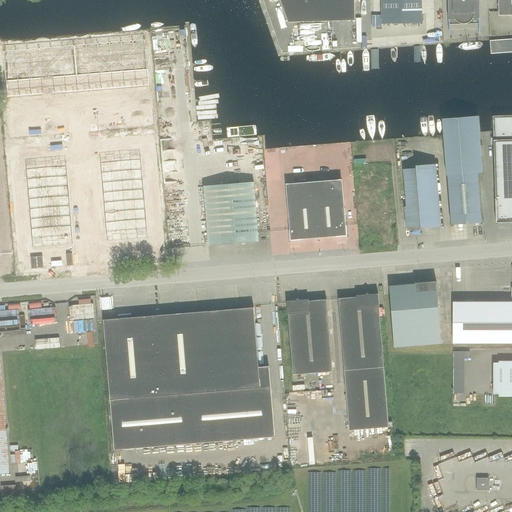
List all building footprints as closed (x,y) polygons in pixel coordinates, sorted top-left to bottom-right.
[(354,0),(280,0),(288,23),(355,21),(354,0)] [(421,0),(376,0),(378,23),(423,22),(421,0)] [(479,19),(478,0),(448,0),(449,19),(479,19)] [(511,15),(511,0),(498,0),(499,16),(511,15)] [(148,80),(145,35),(132,36),(136,81),(148,80)] [(136,81),(132,36),(120,37),(124,82),(136,81)] [(124,82),(120,37),(109,38),(112,83),(124,82)] [(112,83),(109,38),(97,39),(101,84),(112,83)] [(101,84),(97,39),(85,40),(89,85),(101,84)] [(77,86),(74,40),(62,41),(66,87),(77,86)] [(89,85),(85,40),(74,40),(77,86),(89,85)] [(66,87),(62,41),(50,42),(54,88),(66,87)] [(54,88),(50,42),(39,43),(42,89),(54,88)] [(42,89),(39,43),(27,44),(31,90),(42,89)] [(31,90),(27,44),(15,45),(19,91),(31,90)] [(19,91),(15,45),(3,46),(7,92),(19,91)] [(511,115),(493,116),(497,223),(511,222),(511,115)] [(478,116),(443,119),(447,176),(448,176),(452,225),(482,223),(478,173),(483,173),(478,116)] [(141,158),(101,161),(107,241),(148,238),(141,158)] [(67,164),(26,167),(33,248),(74,244),(67,164)] [(418,170),(406,171),(409,208),(407,208),(408,226),(423,224),(423,227),(439,226),(434,166),(418,167),(418,170)] [(336,196),(335,180),(294,183),(295,200),(289,208),(290,230),(290,241),(301,240),(337,237),(347,236),(346,226),(344,203),(336,196)] [(259,242),(254,182),(204,186),(209,246),(259,242)] [(415,283),(416,285),(411,285),(390,287),(394,347),(441,343),(436,281),(434,284),(418,285),(416,283),(415,283)] [(511,343),(511,287),(500,288),(511,288),(511,298),(511,302),(453,302),(453,343),(511,343)] [(379,307),(378,294),(370,295),(367,293),(365,295),(356,296),(357,297),(339,299),(344,371),(350,431),(389,427),(379,307)] [(333,372),(327,300),(309,301),(309,300),(300,300),(298,298),(296,301),(287,301),(288,315),(293,375),(333,372)] [(261,388),(254,307),(104,320),(111,400),(115,450),(275,437),(271,387),(261,388)] [(454,354),(454,394),(463,394),(463,351),(454,351),(454,354)] [(0,473),(10,473),(0,356),(0,473)] [(511,362),(494,363),(494,394),(511,394),(511,362)] [(489,478),(477,478),(477,490),(489,490),(489,478)]
